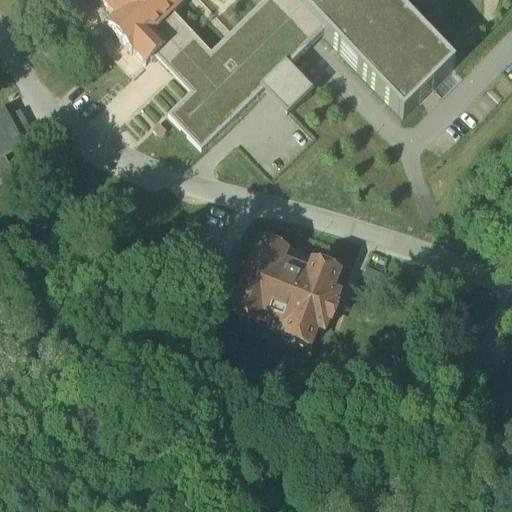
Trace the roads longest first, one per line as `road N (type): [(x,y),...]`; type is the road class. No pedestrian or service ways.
road 1 (unclassified): [(440,255),(176,180),(83,135),(32,98),(0,39)]
road 2 (unclassified): [(309,511),(511,308)]
road 3 (unclassified): [(511,46),(411,145),(440,255)]
